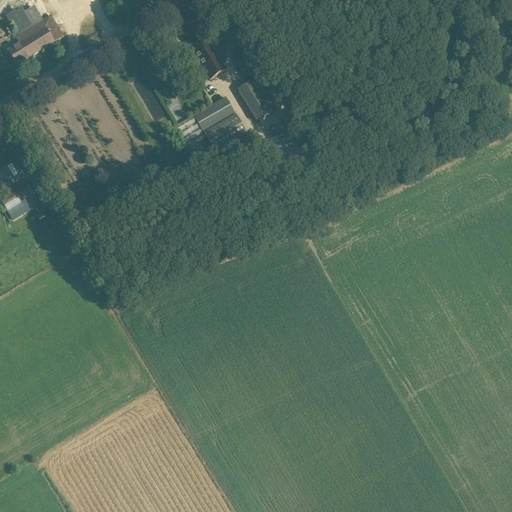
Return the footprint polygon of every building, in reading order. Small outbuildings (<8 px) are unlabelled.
[(0,0),(0,13),(24,0),(0,0)] [(5,17),(17,37),(25,32),(13,13),(5,17)] [(25,32),(17,37),(15,38),(19,45),(7,53),(11,59),(16,67),(64,38),(58,29),(50,16),(25,32)] [(225,71),(211,49),(206,40),(193,49),(195,52),(193,54),(198,62),(209,81),(225,71)] [(238,91),(256,121),(273,111),(255,81),(238,91)] [(224,98),(193,117),(202,133),(234,113),(224,98)] [(39,207),(24,184),(0,199),(0,204),(13,224),(39,207)]
